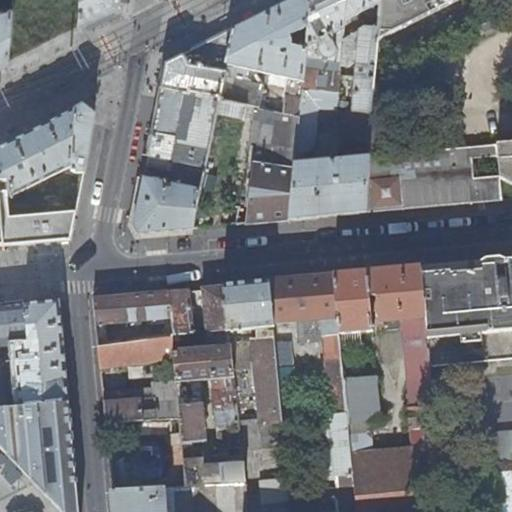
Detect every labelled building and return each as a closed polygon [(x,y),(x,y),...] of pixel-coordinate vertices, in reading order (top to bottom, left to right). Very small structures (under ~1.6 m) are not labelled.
[(116,0),(80,0),(79,24),(116,5),(116,0)] [(284,113),(301,116),(304,91),(312,0),(293,0),(235,30),(228,64),(278,75),(277,84),(285,85),(284,113)] [(312,0),(304,91),(324,93),(339,95),(342,68),(344,40),(331,47),(328,41),(345,32),(345,23),(347,0),(312,0)] [(381,18),(381,0),(347,0),(345,23),(363,14),(365,19),(376,13),(381,18)] [(381,0),(381,18),(380,26),(442,0),(381,0)] [(0,10),(0,63),(10,59),(13,7),(0,10)] [(355,112),(375,114),(376,88),(380,26),(366,27),(344,40),(342,68),(351,67),(359,61),(355,112)] [(225,79),(228,64),(235,30),(167,64),(148,157),(177,163),(173,185),(202,191),(220,102),(225,79)] [(220,102),(248,107),(255,108),(260,109),(264,85),(225,79),(220,102)] [(301,116),(292,220),(342,215),(367,213),(371,155),(375,114),(355,112),(347,112),(345,144),(359,143),(360,158),(306,164),(307,152),(313,153),(319,147),(324,93),(304,91),(301,116)] [(74,165),(87,158),(96,115),(86,106),(77,110),(74,165)] [(249,224),(292,220),(301,116),(284,113),(263,109),(263,115),(254,114),(254,121),(262,122),(249,224)] [(10,199),(74,165),(77,110),(61,119),(19,140),(0,148),(0,180),(8,180),(10,199)] [(511,141),(371,155),(367,213),(422,208),(504,200),(511,199),(511,141)] [(148,157),(144,178),(173,185),(177,163),(148,157)] [(174,231),(194,229),(202,191),(173,185),(144,178),(134,225),(141,234),(174,231)] [(12,217),(10,199),(8,180),(0,180),(0,250),(68,244),(77,212),(12,217)] [(511,259),(501,260),(506,331),(511,330),(511,259)] [(474,263),(420,268),(427,337),(506,331),(501,260),(474,263)] [(405,269),(335,276),(340,334),(362,331),(374,330),(371,297),(378,297),(381,321),(382,321),(383,329),(400,327),(405,322),(412,406),(410,406),(413,449),(372,452),(371,437),(365,433),(349,435),(355,511),(442,511),(442,505),(427,337),(420,268),(405,269)] [(313,278),(272,282),(275,323),(322,318),(332,414),(329,414),(335,490),(314,492),(315,511),(331,510),(330,511),(355,511),(349,435),(348,421),(344,380),(341,348),(340,334),(335,276),(313,278)] [(255,283),(224,286),(231,330),(248,328),(262,326),(263,337),(254,338),(261,414),(262,422),(284,420),(275,323),(272,282),(255,283)] [(182,417),(181,418),(183,445),(207,442),(202,392),(193,393),(192,382),(224,378),(226,391),(214,392),(221,459),(184,460),(186,487),(246,484),(243,447),(240,420),(235,370),(232,342),(231,330),(224,286),(213,287),(203,288),(210,348),(176,352),(177,361),(179,382),(182,417)] [(190,289),(171,291),(174,334),(195,332),(190,289)] [(95,298),(101,369),(177,361),(176,352),(174,334),(171,291),(151,293),(95,298)] [(28,344),(25,344),(27,354),(15,355),(21,407),(70,403),(60,301),(24,305),(28,344)] [(0,346),(25,344),(28,344),(24,305),(0,306),(0,346)] [(262,326),(248,328),(250,338),(254,338),(263,337),(262,326)] [(248,328),(231,330),(232,342),(250,341),(250,338),(248,328)] [(362,331),(340,334),(341,348),(364,346),(362,331)] [(250,341),(232,342),(235,370),(251,368),(250,341)] [(0,408),(8,408),(5,378),(3,378),(0,359),(0,408)] [(344,380),(348,421),(380,418),(377,377),(344,380)] [(104,402),(106,424),(181,418),(182,417),(179,382),(155,384),(157,398),(104,402)] [(0,446),(63,511),(80,511),(70,403),(21,407),(8,408),(0,408),(0,446)] [(240,420),(243,447),(286,445),(284,420),(262,422),(262,424),(259,424),(259,418),(240,420)] [(153,429),(138,430),(126,438),(119,451),(120,466),(129,478),(142,485),(157,484),(169,476),(176,462),(175,448),(167,435),(153,429)] [(511,511),(511,461),(476,465),(479,511),(511,511)] [(291,511),(288,476),(260,477),(263,511),(291,511)] [(186,487),(112,491),(114,511),(219,511),(249,511),(246,484),(186,487)]
